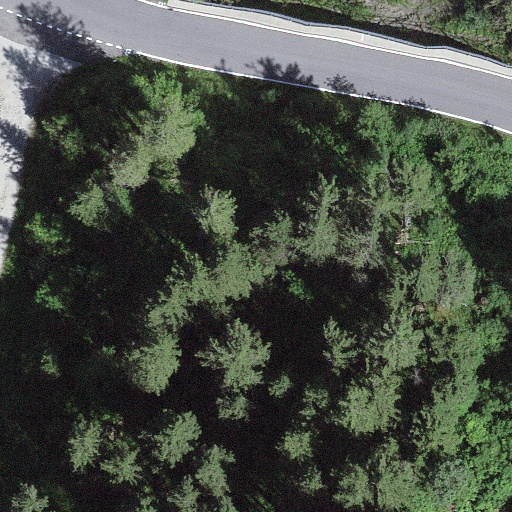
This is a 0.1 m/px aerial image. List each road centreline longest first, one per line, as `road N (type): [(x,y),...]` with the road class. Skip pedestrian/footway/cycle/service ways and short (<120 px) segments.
road 1 (tertiary): [(511,112),(386,73),(35,0)]
road 2 (track): [(33,0),(12,214),(0,244)]
